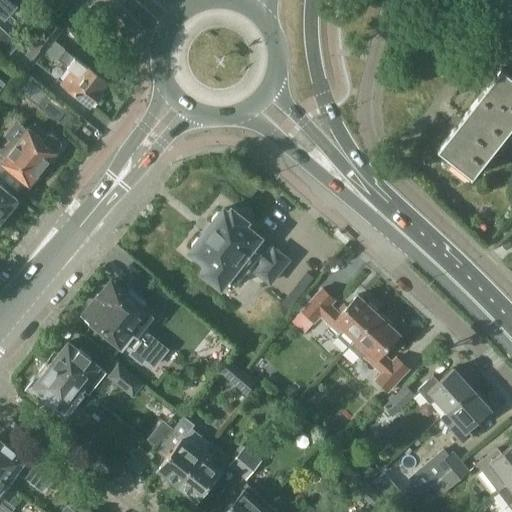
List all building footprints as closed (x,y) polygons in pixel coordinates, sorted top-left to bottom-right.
[(0,0),(0,13),(2,16),(14,3),(10,0),(0,0)] [(54,20),(27,53),(37,61),(64,29),(54,20)] [(0,48),(7,56),(19,43),(0,25),(0,48)] [(63,83),(90,104),(109,81),(67,48),(60,58),(74,69),(63,83)] [(511,76),(501,68),(480,95),(511,120),(511,76)] [(511,120),(480,95),(458,122),(493,149),(511,125),(511,120)] [(493,149),(458,122),(437,149),(472,176),(493,149)] [(48,134),(42,141),(27,128),(0,162),(28,185),(56,151),(61,145),(60,140),(51,133),(48,134)] [(0,217),(16,198),(0,184),(0,217)] [(192,248),(191,250),(208,264),(203,271),(220,285),(227,277),(236,284),(257,257),(263,261),(256,270),(270,281),(287,259),(273,247),(271,249),(257,238),(259,236),(243,224),(246,220),(231,209),(228,212),(223,208),(221,211),(217,211),(213,217),(213,222),(202,235),(197,237),(192,243),(192,248)] [(146,358),(155,364),(167,349),(143,331),(159,310),(127,286),(123,290),(110,280),(84,315),(90,319),(122,344),(124,340),(136,349),(132,354),(143,362),(146,358)] [(351,343),(378,314),(357,294),(340,313),(330,303),(334,299),(321,287),(301,309),(314,321),(320,314),(339,332),(340,334),(340,336),(341,337),(342,339),(343,340),(344,341),(346,342),(349,343),(350,343),(351,343)] [(378,314),(351,343),(351,345),(352,346),(352,347),(353,349),(355,351),(356,352),(358,353),(360,354),(362,354),(363,354),(382,371),(375,379),(387,390),(407,367),(396,357),(392,361),(381,352),(399,333),(378,314)] [(55,350),(47,360),(82,387),(82,388),(88,393),(105,371),(88,357),(89,355),(79,347),(77,349),(68,341),(60,351),(55,350)] [(82,387),(47,360),(38,371),(40,375),(33,385),(42,393),(41,394),(51,402),(52,401),(64,410),(63,411),(65,414),(83,427),(91,416),(71,401),(82,388),(82,387)] [(221,373),(247,393),(257,380),(231,361),(221,373)] [(107,375),(133,396),(143,383),(118,362),(107,375)] [(437,397),(448,410),(472,389),(453,367),(438,380),(432,374),(417,388),(430,403),(437,397)] [(405,384),(382,405),(392,416),(415,394),(405,384)] [(472,389),(448,410),(440,417),(463,442),(471,435),(467,430),(490,410),(472,389)] [(167,456),(157,468),(177,484),(210,442),(191,427),(194,423),(184,415),(157,448),(167,456)] [(0,476),(7,482),(16,471),(29,480),(30,479),(39,487),(47,477),(25,459),(14,450),(15,449),(3,439),(2,441),(0,439),(0,476)] [(210,442),(177,484),(196,499),(221,469),(208,459),(219,447),(211,441),(210,442)] [(477,463),(497,490),(511,478),(511,443),(500,453),(497,448),(477,463)] [(237,472),(254,452),(245,445),(229,466),(237,472)] [(126,462),(139,472),(152,454),(148,451),(147,453),(138,446),(126,462)] [(443,448),(408,478),(422,493),(431,485),(461,460),(453,450),(449,454),(443,448)] [(237,472),(246,479),(262,458),(254,452),(237,472)] [(461,460),(431,485),(439,495),(470,470),(461,460)] [(0,491),(7,482),(0,476),(0,511),(10,511),(15,507),(0,495),(0,491)] [(511,511),(511,478),(497,490),(511,509),(511,511)] [(220,511),(257,511),(267,502),(248,484),(245,487),(244,487),(220,511)] [(277,511),(267,502),(257,511),(277,511)] [(309,502),(299,511),(314,511),(317,510),(309,502)] [(374,511),(373,511),(390,511),(382,503),(374,511)]
